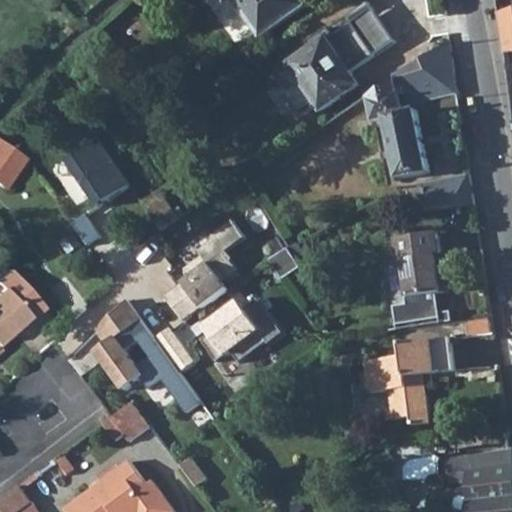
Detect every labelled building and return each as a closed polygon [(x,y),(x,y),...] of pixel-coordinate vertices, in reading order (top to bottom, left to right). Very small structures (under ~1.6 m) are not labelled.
[(225,0),(229,4),(235,0),(236,0),(262,38),(306,7),(301,0),(225,0)] [(511,10),(498,15),(503,53),(511,52),(511,10)] [(330,43),(292,68),(321,112),(358,87),(330,43)] [(435,53),(392,82),(397,89),(405,84),(408,102),(458,95),(451,43),(435,53)] [(392,82),(354,107),(359,114),(397,89),(392,82)] [(418,108),(387,116),(404,177),(434,169),(428,143),(418,108)] [(133,188),(102,143),(70,164),(101,210),(133,188)] [(0,144),(0,185),(4,188),(24,161),(0,144)] [(470,174),(426,178),(427,190),(429,212),(475,208),(470,174)] [(427,190),(410,194),(412,205),(415,213),(429,212),(427,190)] [(404,194),(394,197),(397,211),(412,205),(410,194),(409,192),(404,194)] [(161,194),(144,205),(163,234),(180,223),(161,194)] [(90,244),(103,237),(92,215),(79,222),(90,244)] [(233,263),(235,262),(230,255),(247,242),(234,224),(211,240),(214,244),(201,254),(204,258),(187,271),(193,279),(168,298),(186,323),(230,291),(225,284),(240,273),(233,263)] [(439,235),(399,241),(409,307),(396,309),(399,328),(443,322),(442,316),(440,297),(447,295),(445,273),(442,273),(440,258),(442,258),(439,235)] [(0,341),(13,330),(15,333),(44,308),(10,269),(0,278),(0,282),(1,283),(0,283),(0,341)] [(129,301),(98,332),(114,353),(103,361),(126,391),(142,378),(152,391),(164,381),(189,414),(203,403),(183,375),(158,341),(129,301)] [(204,343),(220,364),(234,355),(242,366),(269,346),(271,348),(286,337),(260,302),(247,312),(242,305),(208,330),(212,337),(204,343)] [(399,328),(399,332),(455,324),(454,315),(442,316),(443,322),(399,328)] [(158,341),(183,375),(197,365),(172,330),(158,341)] [(405,359),(368,365),(373,397),(393,394),(397,421),(414,419),(416,429),(432,427),(425,379),(456,375),(451,341),(404,348),(405,359)] [(109,420),(104,424),(117,439),(125,432),(132,440),(152,424),(133,401),(109,420)] [(469,482),(470,511),(511,511),(511,465),(510,450),(467,456),(445,457),(447,483),(469,482)] [(130,461),(66,511),(176,511),(178,510),(153,480),(148,484),(130,461)] [(37,511),(22,492),(0,510),(0,511),(37,511)]
